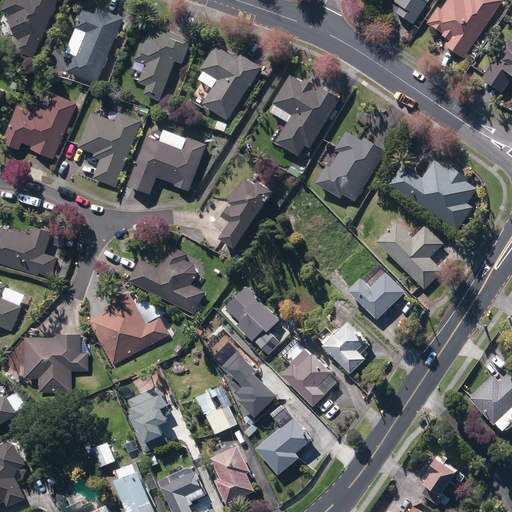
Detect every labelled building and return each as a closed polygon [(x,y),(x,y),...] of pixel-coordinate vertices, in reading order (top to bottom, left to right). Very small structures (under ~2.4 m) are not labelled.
[(18,49),(36,57),(60,0),(8,0),(4,10),(14,15),(12,20),(18,36),(23,39),(18,49)] [(395,13),(413,25),(428,3),(423,0),(395,0),(394,2),(400,6),(395,13)] [(444,46),(464,59),(503,1),(500,0),(464,0),(463,2),(460,0),(447,0),(441,10),(437,8),(426,24),(442,34),(441,36),(448,41),(444,46)] [(70,70),(100,82),(126,17),(100,6),(97,13),(85,8),(77,26),(90,31),(80,55),(77,54),(70,70)] [(147,94),(163,100),(178,61),(186,63),(194,40),(171,31),(170,33),(154,27),(148,43),(144,42),(137,59),(148,63),(142,82),(150,85),(147,94)] [(484,49),(489,53),(495,43),(490,39),(484,49)] [(502,95),(511,81),(511,45),(508,42),(481,80),(502,95)] [(205,104),(231,120),(251,86),(252,86),(265,67),(243,54),(240,59),(217,45),(203,69),(220,79),(205,104)] [(293,75),(277,102),(297,114),(279,142),(301,156),(308,145),(312,148),(343,99),(322,86),(319,91),(316,89),(319,84),(309,78),(306,83),(293,75)] [(99,86),(106,89),(109,82),(101,80),(99,86)] [(0,113),(11,89),(0,84),(0,113)] [(23,149),(26,141),(35,145),(34,148),(56,158),(81,103),(59,93),(51,110),(33,102),(31,108),(23,104),(7,141),(23,149)] [(142,113),(149,116),(151,110),(143,107),(142,113)] [(97,178),(120,186),(145,120),(123,111),(119,121),(95,112),(82,147),(98,153),(97,156),(104,159),(97,178)] [(217,127),(227,131),(230,124),(220,120),(217,127)] [(334,167),(331,165),(320,182),(344,198),(347,194),(358,201),(389,150),(367,136),(365,140),(350,131),(339,149),(343,152),(334,167)] [(131,184),(154,193),(161,176),(179,183),(178,184),(193,190),(211,143),(191,136),(186,149),(150,136),(131,184)] [(426,177),(407,164),(394,184),(461,229),(476,206),(471,203),(481,188),(470,180),(471,178),(454,167),(453,169),(438,160),(426,177)] [(290,170),(301,177),(304,172),(293,165),(290,170)] [(261,184),(252,177),(245,187),(241,184),(230,200),(235,203),(227,215),(236,221),(225,237),(240,247),(279,190),(264,180),(261,184)] [(402,222),(382,241),(428,288),(446,270),(434,257),(448,243),(429,224),(416,237),(402,222)] [(42,272),(55,276),(61,257),(48,253),(55,232),(37,227),(34,234),(13,227),(12,229),(1,226),(0,228),(0,227),(0,261),(41,274),(42,272)] [(75,237),(68,235),(65,243),(73,245),(75,237)] [(133,280),(198,313),(209,292),(195,284),(201,273),(198,264),(189,259),(192,254),(173,244),(162,267),(144,258),(133,280)] [(236,259),(243,263),(247,257),(239,253),(236,259)] [(366,275),(351,289),(380,320),(410,292),(391,271),(376,286),(366,275)] [(3,325),(17,330),(27,306),(7,297),(12,285),(0,280),(0,328),(2,329),(3,325)] [(235,293),(225,303),(242,322),(239,325),(270,357),(286,342),(276,330),(284,322),(250,286),(239,297),(235,293)] [(135,291),(131,293),(130,291),(118,297),(119,299),(115,301),(115,303),(109,306),(110,310),(93,318),(116,363),(173,335),(164,316),(151,323),(135,291)] [(339,331),(327,342),(329,344),(328,345),(354,372),(370,358),(362,349),(372,339),(354,321),(341,333),(339,331)] [(43,377),(43,391),(75,392),(75,370),(91,371),(92,352),(85,352),(86,334),(61,333),(61,337),(29,336),(28,377),(43,377)] [(287,374),(317,405),(329,394),(321,386),(335,372),(336,371),(319,352),(318,353),(304,366),(300,362),(287,374)] [(511,406),(511,405),(511,366),(496,381),(491,375),(466,399),(491,425),(511,406)] [(226,385),(202,396),(210,414),(208,414),(217,434),(219,433),(241,424),(232,405),(234,404),(226,385)] [(0,425),(1,427),(26,411),(14,393),(10,396),(4,387),(0,389),(0,425)] [(269,415),(288,398),(280,390),(262,406),(269,415)] [(163,394),(134,407),(150,443),(168,435),(164,425),(175,420),(163,394)] [(261,447),(282,474),(304,457),(300,453),(317,439),(299,417),(261,447)] [(189,460),(200,455),(190,433),(179,438),(189,460)] [(134,460),(144,455),(140,448),(137,439),(127,444),(131,452),(134,460)] [(22,443),(15,440),(0,446),(0,504),(9,501),(11,506),(29,498),(20,476),(23,466),(31,463),(22,443)] [(100,457),(104,466),(119,460),(111,441),(95,448),(96,451),(93,452),(95,458),(100,457)] [(220,479),(230,503),(259,490),(251,472),(255,471),(244,445),(241,446),(238,443),(219,451),(219,456),(216,457),(225,477),(220,479)] [(423,481),(421,483),(426,486),(421,493),(437,504),(439,501),(445,506),(450,499),(439,492),(453,471),(433,457),(419,478),(423,481)] [(124,478),(118,481),(131,511),(158,511),(150,491),(158,488),(153,478),(146,481),(145,479),(146,478),(139,462),(121,470),(124,478)] [(192,467),(163,479),(177,511),(197,511),(194,505),(198,503),(197,500),(210,494),(207,487),(208,487),(201,470),(199,471),(197,467),(192,467)] [(50,479),(53,485),(59,483),(56,477),(50,479)] [(73,504),(67,493),(59,497),(63,505),(64,504),(66,511),(115,511),(111,503),(101,508),(97,499),(89,503),(86,498),(73,504)]
